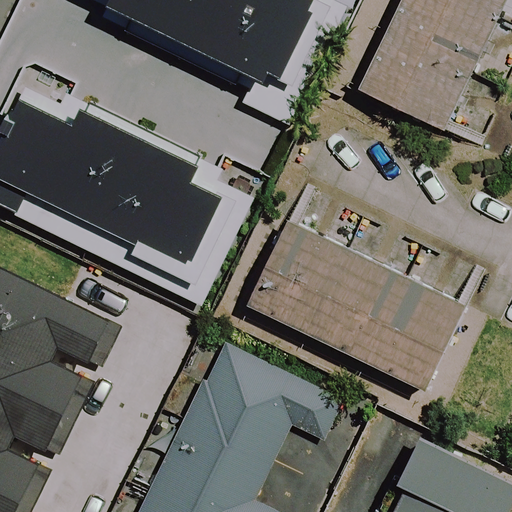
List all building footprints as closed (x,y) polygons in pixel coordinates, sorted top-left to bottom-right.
[(339,0),(95,0),(90,11),(286,107),(339,0)] [(511,37),(511,0),(408,0),(366,82),(464,132),(511,37)] [(252,188),(43,86),(0,172),(0,194),(200,293),(252,188)] [(483,308),(311,220),(268,303),(440,391),(483,308)] [(46,511),(135,338),(0,269),(0,511),(46,511)] [(348,399),(235,341),(145,511),(279,511),(257,500),(296,424),(326,440),(348,399)] [(511,511),(511,471),(438,433),(397,511),(511,511)]
